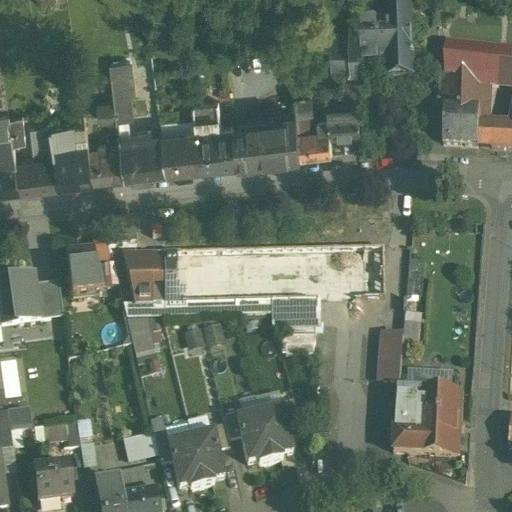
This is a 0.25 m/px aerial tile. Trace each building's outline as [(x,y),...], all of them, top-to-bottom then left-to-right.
[(406,0),(389,0),(390,1),(386,1),(387,23),(350,25),(350,34),(339,35),(340,42),(332,42),(332,53),(340,52),(340,59),(351,59),(352,69),(388,67),(388,79),(414,78),(411,22),(410,0),(406,0)] [(511,54),(496,52),(446,46),(445,79),(479,82),(511,85),(511,54)] [(130,61),(111,63),(114,94),(131,92),(134,92),(130,61)] [(479,82),(445,79),(444,111),(478,112),(479,82)] [(355,81),(343,82),(344,96),(352,95),(352,99),(357,98),(355,81)] [(305,86),(293,88),(294,98),(307,98),(305,86)] [(131,96),(115,98),(116,102),(118,119),(127,119),(132,118),(133,117),(133,116),(131,96)] [(307,98),(294,98),(296,117),(298,136),(310,134),(309,131),(313,130),(311,110),(310,98),(307,98)] [(74,124),(76,124),(79,145),(88,144),(82,101),(68,103),(70,119),(73,119),(74,124)] [(116,102),(98,104),(99,116),(100,121),(118,119),(116,102)] [(214,105),(207,106),(193,108),(195,133),(220,131),(217,105),(214,106),(214,105)] [(358,109),(327,111),(327,113),(329,131),(330,139),(360,136),(358,109)] [(478,112),(444,111),(443,146),(477,148),(478,126),(478,112)] [(327,113),(316,114),(318,133),(329,131),(327,113)] [(0,133),(10,132),(7,118),(7,116),(0,116),(0,133)] [(22,116),(7,118),(10,132),(11,132),(13,145),(25,143),(22,116)] [(296,117),(245,123),(245,127),(233,129),(237,165),(300,158),(297,136),(296,117)] [(127,119),(118,119),(121,143),(151,139),(150,134),(130,136),(127,119)] [(88,144),(79,145),(76,124),(74,124),(49,127),(55,160),(59,187),(94,182),(89,149),(88,144)] [(511,128),(478,126),(477,148),(511,150),(511,128)] [(49,127),(31,130),(34,162),(55,160),(49,127)] [(195,133),(178,135),(182,171),(237,165),(233,129),(220,131),(195,133)] [(310,134),(298,136),(300,159),(331,155),(330,139),(329,131),(318,133),(310,134)] [(10,132),(0,133),(0,157),(1,162),(0,161),(0,193),(20,191),(16,165),(15,162),(16,162),(13,145),(11,132),(10,132)] [(178,135),(162,137),(162,138),(166,173),(182,171),(178,135)] [(151,139),(121,143),(122,150),(125,178),(166,173),(162,138),(151,139)] [(104,147),(97,148),(100,169),(106,168),(104,152),(105,151),(104,147)] [(97,148),(89,149),(94,182),(108,180),(106,168),(100,169),(97,148)] [(105,151),(104,152),(106,168),(108,180),(125,178),(122,150),(105,151)] [(34,162),(16,165),(20,191),(59,187),(55,160),(34,162)] [(105,240),(92,242),(93,250),(95,268),(111,266),(105,240)] [(93,250),(65,253),(70,298),(98,295),(95,268),(93,250)] [(33,279),(7,282),(8,284),(0,284),(0,325),(13,324),(14,329),(39,326),(39,324),(34,288),(33,279)] [(58,285),(34,288),(39,324),(62,320),(58,285)] [(420,327),(404,326),(402,348),(418,349),(420,327)] [(220,329),(204,333),(208,349),(224,345),(220,329)] [(201,334),(186,338),(190,354),(205,350),(201,334)] [(402,340),(384,339),(381,384),(399,385),(402,340)] [(412,376),(412,389),(455,390),(455,377),(412,376)] [(397,428),(417,429),(419,393),(399,392),(397,428)] [(419,393),(417,429),(397,428),(396,428),(394,456),(407,457),(458,459),(462,395),(419,393)] [(298,427),(292,404),(281,406),(281,410),(286,429),(298,427)] [(281,410),(258,416),(270,464),(282,462),(281,459),(292,456),(286,429),(281,410)] [(0,447),(11,446),(7,415),(0,416),(0,447)] [(258,416),(235,421),(240,441),(246,467),(257,464),(258,467),(270,464),(258,416)] [(234,417),(223,420),(228,443),(240,441),(235,421),(234,417)] [(155,442),(166,440),(163,420),(152,421),(155,442)] [(79,422),(81,440),(93,438),(90,421),(79,422)] [(76,426),(65,428),(68,450),(80,448),(76,426)] [(224,427),(212,430),(213,434),(218,453),(229,450),(224,427)] [(213,434),(190,439),(202,488),(214,485),(213,482),(224,480),(218,453),(213,434)] [(190,439),(167,445),(171,464),(178,490),(189,488),(190,491),(202,488),(190,439)] [(166,441),(154,444),(160,467),(171,464),(167,445),(166,441)] [(68,465),(58,466),(58,467),(32,471),(36,505),(73,499),(68,465)] [(138,471),(116,476),(117,479),(118,479),(119,483),(122,498),(154,492),(153,485),(140,487),(138,471)] [(117,479),(96,483),(97,487),(119,483),(118,479),(117,479)] [(119,483),(97,487),(101,511),(123,511),(121,498),(122,498),(119,483)] [(122,498),(121,498),(123,511),(158,511),(158,510),(162,509),(162,504),(157,505),(154,492),(122,498)]
